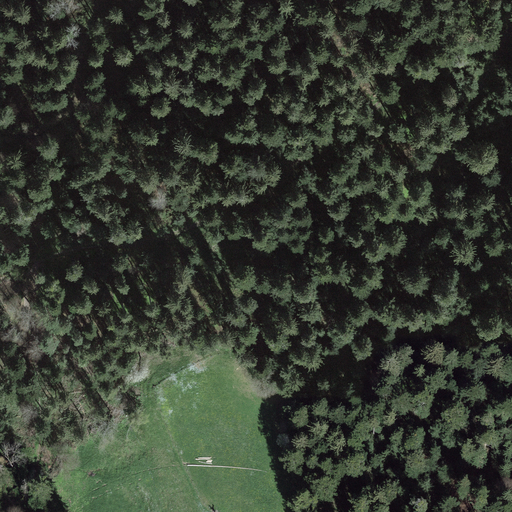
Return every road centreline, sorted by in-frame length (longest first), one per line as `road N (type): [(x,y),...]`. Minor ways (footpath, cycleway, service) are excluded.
road 1 (track): [(511,26),(428,71),(244,198),(166,235),(65,246),(28,272)]
road 2 (track): [(97,0),(74,65),(71,101),(41,127),(0,138)]
